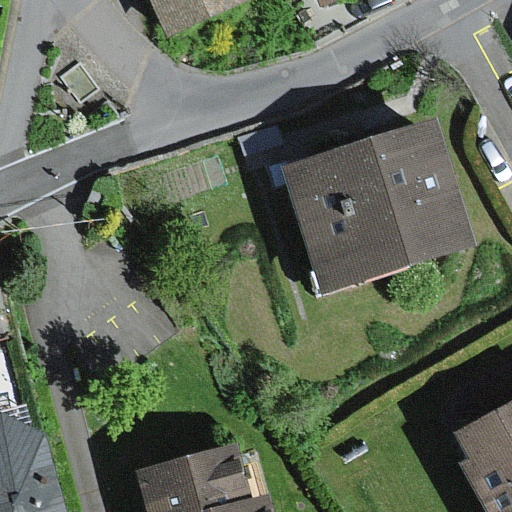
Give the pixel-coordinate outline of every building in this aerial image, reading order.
[(238,0),(137,0),(158,46),(242,8),(238,0)] [(310,0),(315,12),(349,0),(310,0)] [(272,130),(236,141),(242,160),(278,149),(272,130)] [(429,131),(276,179),(316,307),(469,259),(429,131)] [(511,511),(511,409),(449,445),(462,469),(451,475),(472,511),(511,511)] [(0,511),(60,511),(42,440),(0,419),(0,511)] [(228,453),(128,480),(136,511),(262,511),(251,471),(234,476),(228,453)]
